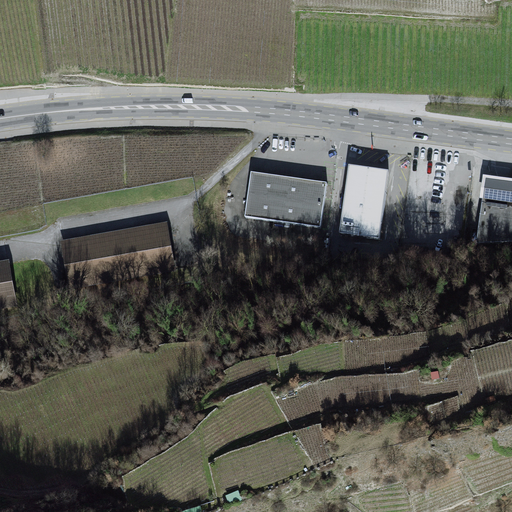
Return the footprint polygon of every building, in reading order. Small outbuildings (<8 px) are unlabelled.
[(377,240),(385,170),(347,165),(338,235),(377,240)] [(326,184),(248,174),(242,219),(320,230),(326,184)] [(511,248),(511,179),(485,175),(474,243),(511,248)] [(164,222),(58,242),(68,294),(174,274),(164,222)] [(7,259),(0,260),(0,307),(14,305),(7,259)]
